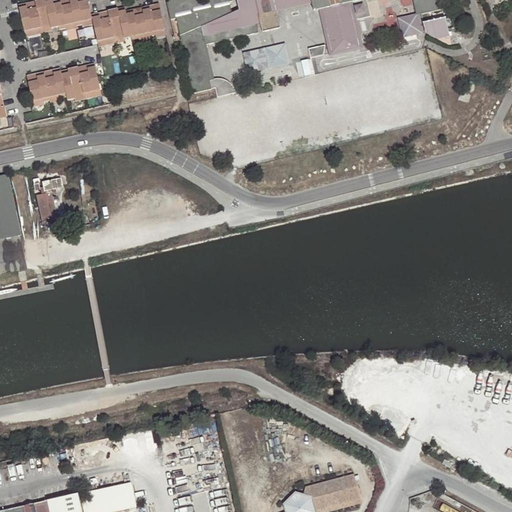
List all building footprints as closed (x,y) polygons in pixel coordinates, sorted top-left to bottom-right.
[(92,12),(88,0),(56,0),(54,0),(53,0),(42,0),(19,5),(26,32),(34,30),(33,27),(42,25),(43,26),(53,24),(54,27),(60,26),(61,28),(67,26),(66,24),(75,21),(77,24),(84,23),(83,20),(92,18),(94,23),(98,41),(104,39),(103,37),(112,34),(113,35),(122,33),(123,36),(131,35),(131,37),(139,35),(138,32),(147,29),(148,33),(156,31),(155,27),(164,25),(158,1),(125,8),(124,5),(92,12)] [(246,14),(239,5),(231,8),(229,0),(167,0),(171,14),(175,13),(180,35),(200,27),(217,22),(244,15),(246,14)] [(237,0),(239,5),(246,14),(279,7),(279,5),(301,0),(237,0)] [(314,0),(316,6),(322,4),(327,3),(330,15),(352,10),(373,5),(371,0),(314,0)] [(448,7),(446,0),(418,0),(418,1),(422,1),(430,31),(440,36),(454,33),(450,15),(440,17),(438,10),(448,7)] [(352,10),(330,15),(338,49),(360,43),(354,17),(360,15),(374,12),(373,5),(352,10)] [(279,7),(246,14),(244,15),(217,22),(200,27),(180,35),(185,52),(198,47),(207,44),(206,42),(259,29),(257,21),(262,20),(264,28),(283,24),(279,7)] [(425,28),(417,12),(401,16),(406,33),(425,28)] [(338,49),(339,52),(366,46),(360,15),(354,17),(360,43),(338,49)] [(85,26),(94,23),(92,18),(83,20),(84,23),(85,26)] [(77,27),(77,24),(75,21),(66,24),(67,26),(68,29),(77,27)] [(54,30),(54,27),(53,24),(43,26),(44,33),(54,30)] [(34,30),(26,32),(27,37),(44,33),(43,26),(42,25),(33,27),(34,30)] [(156,34),(165,31),(164,25),(155,27),(156,31),(156,34)] [(149,35),(148,33),(147,29),(138,32),(139,35),(139,38),(149,35)] [(98,44),(114,41),(113,35),(112,34),(103,37),(104,39),(98,41),(98,44)] [(330,40),(312,44),(314,53),(332,49),(330,40)] [(291,60),(287,42),(268,46),(272,64),(291,60)] [(198,47),(185,52),(192,85),(211,81),(210,76),(214,75),(207,44),(198,47)] [(366,46),(339,52),(340,56),(367,50),(366,46)] [(267,65),(263,47),(245,52),(249,69),(267,65)] [(104,92),(103,86),(99,69),(98,64),(62,72),(61,68),(29,76),(34,98),(35,100),(44,98),(44,101),(52,99),(51,96),(61,94),(62,97),(68,95),(70,102),(77,100),(76,96),(95,91),(96,94),(104,92)] [(211,81),(212,85),(215,84),(218,95),(237,90),(236,85),(235,84),(234,82),(232,79),(229,77),(211,81)] [(211,81),(192,85),(193,89),(212,85),(211,81)] [(95,91),(76,96),(77,100),(78,102),(88,100),(105,96),(104,92),(96,94),(95,91)] [(63,100),(62,97),(61,94),(51,96),(52,99),(53,102),(63,100)] [(0,118),(10,116),(8,105),(0,106),(0,118)] [(6,174),(0,175),(0,238),(19,235),(6,174)] [(48,192),(38,194),(44,223),(61,219),(54,189),(66,186),(64,177),(46,181),(48,192)] [(314,511),(360,498),(354,475),(304,488),(302,495),(296,492),(282,504),(284,511),(282,511),(314,511)] [(133,484),(108,489),(113,511),(114,511),(138,507),(133,484)] [(84,494),(87,511),(113,511),(108,489),(84,494)] [(82,511),(79,494),(0,511),(82,511)] [(323,511),(360,502),(360,498),(314,511),(323,511)]
